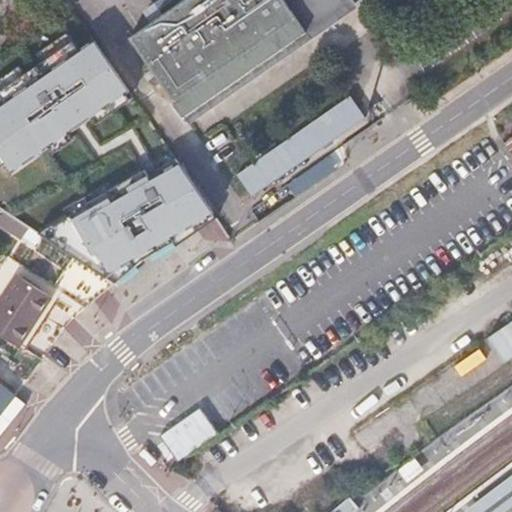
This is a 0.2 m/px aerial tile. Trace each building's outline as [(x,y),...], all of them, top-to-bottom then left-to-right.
[(184,117),(307,33),(289,7),(283,0),(186,0),(130,39),(184,117)] [(472,43),(511,14),(511,0),(491,0),(458,24),(472,43)] [(123,103),(77,37),(0,90),(0,171),(8,183),(123,103)] [(253,198),(366,120),(351,98),(238,176),(253,198)] [(204,222),(163,158),(64,221),(105,285),(204,222)] [(0,270),(0,333),(21,347),(27,351),(65,292),(9,256),(0,270)] [(0,416),(17,395),(0,381),(0,416)] [(511,475),(466,511),(504,511),(511,507),(511,475)] [(334,509),(330,511),(357,511),(361,510),(350,496),(334,509)]
